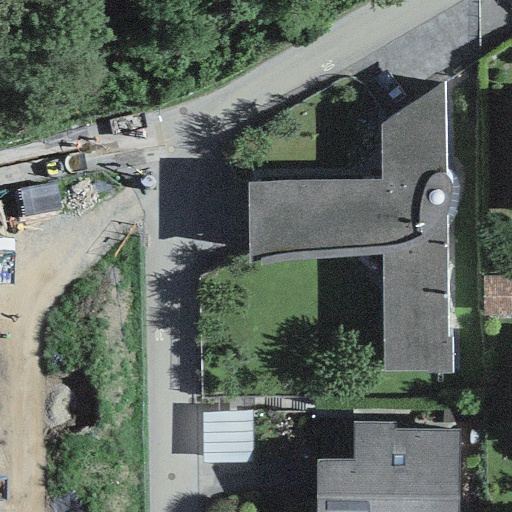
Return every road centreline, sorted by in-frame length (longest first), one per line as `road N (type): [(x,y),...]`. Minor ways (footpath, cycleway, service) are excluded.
road 1 (residential): [(160,143),(168,511)]
road 2 (residential): [(407,0),(160,143)]
road 3 (residential): [(160,143),(0,180)]
road 4 (track): [(160,143),(0,108)]
